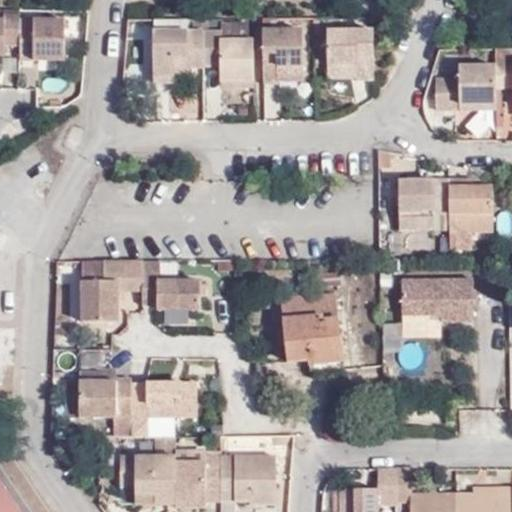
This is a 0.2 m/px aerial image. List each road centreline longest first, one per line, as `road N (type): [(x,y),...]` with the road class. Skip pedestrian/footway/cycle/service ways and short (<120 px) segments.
road 1 (residential): [(101,135),(36,280),(39,434),(88,511)]
road 2 (residential): [(101,135),(334,140),(391,119)]
road 3 (residential): [(301,511),(302,479),(314,455),(511,451)]
road 4 (residential): [(106,0),(101,135)]
road 5 (residential): [(391,119),(460,153),(511,152)]
road 6 (residential): [(391,119),(434,0)]
